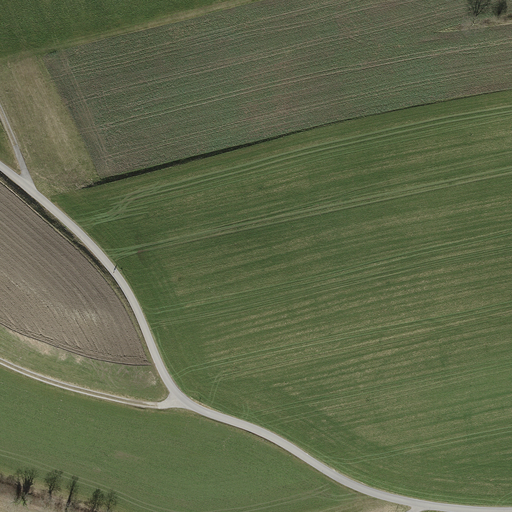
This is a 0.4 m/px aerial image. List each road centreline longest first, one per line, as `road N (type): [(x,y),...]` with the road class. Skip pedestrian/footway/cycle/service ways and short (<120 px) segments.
road 1 (residential): [(511,510),(421,507),(367,492),(256,430),(185,404),(114,271),(0,167)]
road 2 (track): [(0,65),(245,0)]
road 3 (track): [(0,360),(94,395),(185,404)]
